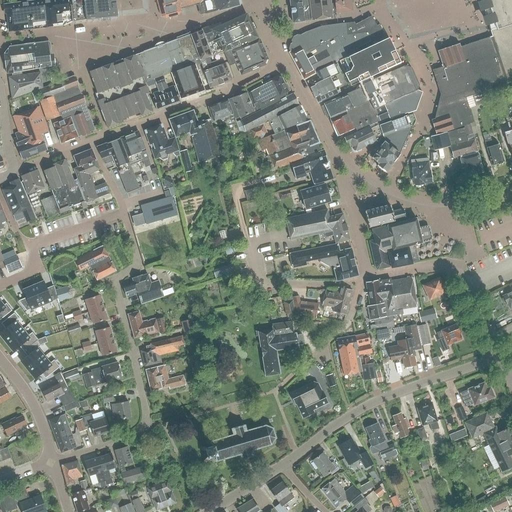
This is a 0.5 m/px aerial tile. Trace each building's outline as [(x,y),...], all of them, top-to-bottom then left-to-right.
[(53,27),(53,24),(62,23),(72,21),(70,5),(69,0),(34,0),(5,4),(8,32),(53,27)] [(69,0),(72,21),(72,22),(111,17),(117,16),(116,12),(117,12),(115,0),(69,0)] [(155,0),(160,14),(161,14),(162,16),(165,18),(178,15),(180,11),(179,9),(181,8),(178,0),(155,0)] [(205,14),(218,10),(218,11),(239,5),(237,0),(208,0),(208,1),(199,3),(202,14),(205,14)] [(289,0),(292,23),(304,22),(303,21),(310,20),(307,0),(289,0)] [(330,0),(307,0),(310,20),(332,17),(330,0)] [(511,0),(479,0),(491,36),(490,37),(504,79),(506,84),(511,81),(511,0)] [(352,11),(350,1),(333,3),(334,13),(352,11)] [(371,16),(355,24),(354,22),(344,24),(357,47),(371,40),(371,41),(384,34),(379,24),(377,26),(371,16)] [(205,29),(209,39),(216,36),(222,49),(229,45),(230,48),(242,43),(251,39),(252,38),(252,37),(254,36),(251,31),(250,32),(244,20),(243,21),(223,30),(221,23),(205,29)] [(321,27),(339,60),(343,58),(347,56),(347,57),(357,52),(355,48),(357,47),(344,24),(321,27)] [(291,52),(290,53),(303,79),(315,73),(339,60),(321,27),(306,32),(304,38),(300,36),(297,36),(293,37),(291,41),(293,43),(290,45),(289,49),(291,52)] [(200,60),(208,57),(211,56),(205,40),(209,39),(205,29),(201,31),(190,35),(200,60)] [(190,34),(171,41),(143,51),(143,52),(134,55),(142,76),(143,76),(145,82),(153,79),(158,77),(163,76),(178,70),(194,64),(193,63),(199,61),(200,60),(190,35),(190,34)] [(343,58),(345,62),(340,64),(344,73),(343,73),(347,82),(348,82),(350,85),(357,82),(358,83),(401,64),(388,37),(357,52),(347,57),(347,56),(343,58)] [(506,84),(504,79),(490,37),(460,47),(468,71),(472,84),(476,94),(506,84)] [(256,40),(254,41),(243,45),(253,69),(265,64),(267,60),(259,42),(256,40)] [(454,76),(468,71),(460,47),(459,43),(444,48),(449,64),(454,76)] [(11,73),(12,77),(22,75),(21,72),(24,71),(53,66),(51,55),(47,56),(46,46),(42,44),(8,48),(4,54),(3,54),(5,68),(6,74),(11,73)] [(241,74),(253,69),(243,45),(232,50),(231,50),(224,52),(228,63),(229,66),(236,63),(241,74)] [(437,51),(442,67),(449,64),(444,48),(437,51)] [(146,94),(148,93),(146,86),(147,86),(145,82),(143,76),(142,76),(134,55),(122,60),(123,62),(116,65),(115,62),(89,72),(97,93),(94,94),(97,101),(96,101),(98,107),(99,106),(107,127),(122,122),(121,120),(139,113),(140,115),(152,111),(146,94)] [(209,57),(204,59),(207,67),(210,66),(211,69),(213,75),(215,74),(215,76),(219,74),(222,83),(223,83),(231,80),(225,64),(220,65),(218,60),(211,63),(209,57)] [(335,66),(340,64),(345,62),(343,58),(339,60),(315,73),(317,77),(307,82),(317,103),(337,93),(330,78),(339,74),(335,66)] [(218,85),(222,83),(219,74),(215,76),(215,74),(213,75),(211,69),(210,66),(207,67),(204,59),(199,61),(203,72),(210,88),(218,85)] [(200,64),(199,61),(193,63),(194,64),(178,70),(178,71),(173,73),(176,80),(174,81),(180,99),(204,90),(200,80),(204,78),(198,64),(200,64)] [(436,82),(454,76),(449,64),(442,67),(432,70),(436,82)] [(380,76),(356,86),(365,105),(367,111),(383,104),(416,90),(418,85),(410,67),(406,65),(380,76)] [(436,82),(440,94),(472,84),(468,71),(454,76),(436,82)] [(24,75),(22,75),(12,77),(8,78),(11,98),(15,98),(42,88),(40,73),(24,75)] [(61,81),(38,90),(42,100),(52,96),(59,116),(68,113),(61,93),(77,87),(76,86),(79,85),(75,76),(61,82),(61,81)] [(163,76),(158,77),(160,84),(161,84),(162,88),(168,105),(179,101),(174,86),(167,88),(163,76)] [(249,92),(254,107),(256,112),(285,97),(284,94),(288,92),(281,77),(276,76),(251,89),(252,91),(249,92)] [(156,109),(168,105),(162,88),(161,84),(160,84),(158,77),(153,79),(158,91),(152,93),(154,98),(152,99),(156,109)] [(437,107),(465,98),(476,94),(472,84),(440,94),(437,107)] [(330,119),(365,105),(356,86),(344,92),(345,95),(323,104),(329,118),(330,118),(330,119)] [(84,107),(77,87),(61,93),(68,113),(84,107)] [(421,92),(416,90),(383,104),(389,119),(398,115),(399,116),(407,112),(407,113),(415,111),(421,92)] [(249,130),(260,124),(256,112),(254,107),(252,108),(246,92),(227,100),(240,137),(243,136),(243,133),(249,131),(249,130)] [(267,120),(267,121),(298,105),(292,94),(285,97),(256,112),(260,124),(263,123),(267,120)] [(77,136),(68,113),(59,116),(52,96),(42,100),(39,101),(47,121),(54,118),(55,123),(53,124),(61,144),(77,137),(77,136)] [(468,107),(465,98),(437,107),(434,119),(468,107)] [(240,137),(227,100),(227,99),(207,107),(212,121),(213,121),(214,124),(218,124),(225,122),(232,139),(240,137)] [(389,119),(383,104),(367,111),(365,105),(330,119),(333,126),(335,126),(338,135),(357,126),(359,131),(370,125),(379,125),(377,122),(380,121),(380,122),(389,119)] [(298,105),(267,121),(274,134),(307,120),(299,105),(298,105)] [(40,134),(47,132),(39,107),(13,117),(18,132),(15,134),(16,138),(14,139),(17,146),(17,147),(21,159),(46,150),(40,134)] [(84,107),(68,113),(77,136),(93,130),(84,107)] [(473,122),(468,107),(434,119),(431,120),(436,135),(473,122)] [(192,137),(198,162),(220,156),(214,136),(217,135),(217,133),(220,132),(219,128),(216,129),(215,126),(212,127),(210,120),(208,120),(203,121),(202,120),(197,122),(193,111),(168,120),(175,138),(189,133),(189,136),(193,134),(193,137),(192,137)] [(383,136),(383,137),(411,126),(414,125),(415,122),(412,113),(379,125),(382,135),(383,136)] [(262,149),(265,148),(297,136),(302,150),(318,143),(309,121),(307,122),(307,120),(274,134),(269,136),(266,130),(265,128),(263,123),(260,124),(249,130),(249,131),(243,133),(243,136),(246,135),(247,135),(247,137),(252,136),(253,138),(258,137),(259,140),(258,140),(262,149)] [(178,151),(179,151),(174,138),(167,140),(161,124),(144,131),(155,159),(159,158),(162,160),(167,159),(168,154),(172,153),(176,156),(179,155),(178,151)] [(464,128),(438,134),(430,137),(434,150),(450,146),(453,158),(459,156),(462,168),(464,168),(466,176),(482,171),(474,139),(470,124),(463,126),(464,128)] [(374,138),(382,135),(379,125),(370,125),(359,131),(345,137),(348,144),(350,143),(350,144),(351,144),(353,148),(357,150),(362,148),(376,141),(374,138)] [(384,142),(383,142),(398,154),(411,126),(383,137),(384,142)] [(138,131),(97,147),(101,159),(105,164),(113,161),(117,171),(130,166),(142,161),(148,159),(148,158),(138,131)] [(321,151),(318,143),(302,150),(297,136),(265,148),(273,170),(289,164),(289,163),(321,151)] [(502,162),(503,162),(498,144),(492,146),(490,136),(483,138),(491,165),(496,164),(498,165),(501,164),(502,162)] [(399,155),(398,154),(383,142),(375,152),(373,151),(368,155),(371,158),(378,163),(376,166),(385,172),(399,155)] [(85,202),(86,202),(109,193),(105,183),(94,187),(90,177),(89,177),(87,174),(99,170),(91,149),(73,156),(78,167),(73,169),(77,179),(85,202)] [(192,171),(186,150),(179,152),(185,173),(192,171)] [(321,151),(289,163),(289,164),(295,180),(305,176),(304,174),(309,173),(313,184),(332,179),(323,150),(321,151)] [(88,207),(86,202),(85,202),(77,179),(73,180),(65,159),(42,168),(43,171),(51,190),(53,195),(53,196),(59,213),(60,213),(69,210),(68,209),(81,204),(83,209),(88,207)] [(411,160),(411,163),(413,184),(414,184),(414,185),(423,184),(423,183),(430,182),(428,161),(427,159),(411,160)] [(130,166),(117,171),(127,194),(139,189),(130,166)] [(32,207),(35,206),(39,204),(35,191),(44,187),(37,170),(21,177),(27,194),(28,194),(32,207)] [(161,182),(163,189),(170,187),(172,180),(164,176),(161,182)] [(10,187),(2,190),(13,216),(13,215),(16,221),(26,217),(28,222),(35,219),(35,217),(36,217),(21,182),(20,182),(18,178),(9,182),(10,187)] [(249,199),(268,193),(266,184),(247,190),(249,199)] [(329,202),(328,197),(331,196),(332,193),(332,191),(330,189),(326,190),(324,184),(300,191),(305,209),(329,202)] [(290,191),(278,193),(279,200),(291,197),(290,191)] [(47,217),(59,213),(53,196),(41,200),(47,217)] [(142,217),(132,220),(135,229),(143,226),(143,224),(144,224),(145,226),(177,216),(171,198),(140,208),(142,217)] [(368,227),(404,218),(402,209),(391,211),(389,205),(364,211),(368,227)] [(342,213),(328,217),(327,210),(285,218),(290,240),(324,232),(325,237),(333,235),(335,243),(349,239),(342,213)] [(415,218),(371,229),(373,239),(369,241),(375,268),(377,270),(390,266),(391,268),(411,264),(407,246),(429,241),(431,238),(428,227),(426,226),(418,228),(415,218)] [(351,248),(339,251),(337,244),(289,253),(292,268),(307,265),(306,261),(320,258),(321,262),(328,266),(333,265),(336,281),(357,276),(351,248)] [(102,246),(80,257),(74,260),(79,270),(84,268),(98,261),(99,263),(90,267),(96,281),(115,271),(114,269),(111,262),(110,262),(102,246)] [(3,261),(2,261),(8,274),(21,268),(15,255),(3,261)] [(219,268),(213,270),(215,278),(222,276),(219,268)] [(141,303),(163,296),(158,281),(150,283),(147,274),(141,276),(132,279),(133,283),(130,284),(130,285),(123,287),(127,297),(137,294),(141,303)] [(397,310),(416,307),(411,277),(390,281),(390,279),(378,281),(378,280),(365,282),(369,305),(367,306),(369,320),(373,319),(374,325),(369,325),(370,332),(394,327),(392,316),(397,315),(397,310)] [(424,285),(423,285),(423,286),(423,287),(429,299),(444,292),(440,282),(440,280),(438,279),(437,278),(435,279),(434,281),(431,283),(429,283),(427,284),(425,284),(424,285)] [(44,282),(33,286),(41,305),(51,300),(44,282)] [(26,300),(20,303),(26,311),(41,305),(33,286),(22,291),(26,300)] [(68,286),(55,290),(58,301),(72,297),(68,286)] [(325,290),(321,305),(333,307),(332,311),(345,315),(351,290),(338,288),(338,292),(325,290)] [(511,291),(502,296),(503,298),(502,299),(503,303),(505,303),(506,304),(509,309),(511,307),(511,291)] [(291,297),(290,294),(283,295),(284,301),(283,302),(285,315),(293,313),(291,297)] [(84,300),(89,312),(102,307),(98,295),(84,300)] [(317,304),(299,301),(298,296),(291,297),(293,313),(294,316),(315,317),(317,304)] [(0,318),(0,319),(11,310),(6,303),(2,306),(0,302),(0,318)] [(102,307),(89,312),(93,324),(106,319),(102,307)] [(433,308),(418,312),(420,322),(436,318),(433,308)] [(158,333),(166,331),(162,317),(155,319),(155,318),(141,321),(139,311),(127,314),(133,338),(158,332),(158,333)] [(10,324),(0,332),(0,334),(6,342),(21,331),(14,323),(19,319),(14,314),(7,320),(10,324)] [(181,322),(184,335),(195,332),(192,319),(181,322)] [(417,326),(421,345),(429,343),(426,325),(430,324),(429,321),(421,323),(421,325),(417,326)] [(303,344),(304,344),(302,335),(296,336),(296,333),(293,334),(292,322),(272,325),(272,329),(258,332),(260,348),(260,347),(262,357),(265,376),(280,374),(276,350),(298,347),(298,345),(303,344)] [(68,328),(71,335),(79,332),(81,331),(78,324),(68,328)] [(414,356),(415,356),(414,350),(421,349),(418,337),(415,324),(404,327),(406,339),(397,341),(398,346),(388,348),(391,360),(400,358),(401,359),(402,359),(404,367),(416,365),(414,356)] [(455,325),(436,332),(439,339),(444,337),(447,345),(460,339),(458,333),(459,333),(455,325)] [(95,331),(98,343),(113,340),(109,327),(95,331)] [(389,337),(387,329),(375,331),(377,339),(389,337)] [(21,331),(6,342),(13,351),(21,345),(25,350),(36,340),(31,334),(26,338),(21,331)] [(364,358),(363,355),(371,353),(367,333),(354,335),(360,365),(369,363),(367,358),(364,358)] [(354,335),(337,339),(344,375),(361,372),(363,380),(376,378),(373,363),(369,364),(369,363),(360,365),(354,335)] [(184,344),(182,336),(150,344),(150,345),(146,346),(146,349),(141,351),(144,366),(155,363),(160,362),(158,355),(176,351),(175,346),(184,344)] [(45,337),(37,340),(40,345),(47,342),(45,337)] [(113,340),(98,343),(102,356),(116,352),(113,340)] [(36,348),(21,361),(28,370),(44,357),(36,348)] [(44,357),(28,370),(35,379),(43,372),(47,377),(59,367),(53,360),(49,364),(44,357)] [(121,378),(117,363),(101,367),(96,369),(96,368),(90,370),(91,372),(83,374),(87,387),(95,386),(105,383),(121,378)] [(150,391),(168,387),(169,389),(185,385),(182,376),(168,379),(164,366),(145,370),(150,391)] [(77,370),(63,374),(66,382),(79,378),(77,370)] [(63,405),(74,400),(61,372),(54,375),(57,382),(42,390),(47,400),(58,395),(63,405)] [(331,374),(326,376),(329,387),(335,385),(331,374)] [(313,383),(312,382),(289,394),(294,405),(295,404),(302,418),(314,413),(312,410),(328,403),(322,392),(321,392),(318,385),(313,383)] [(473,403),(474,405),(493,397),(490,387),(486,389),(484,383),(468,390),(459,394),(465,407),(473,403)] [(0,402),(11,398),(5,387),(0,390),(0,402)] [(104,403),(113,402),(112,393),(102,394),(104,403)] [(79,402),(81,408),(87,406),(85,400),(79,402)] [(77,407),(74,401),(63,407),(65,412),(77,407)] [(127,401),(111,404),(113,414),(116,413),(118,419),(130,417),(127,401)] [(438,428),(436,421),(437,420),(431,404),(417,408),(422,425),(429,423),(431,430),(438,428)] [(467,418),(462,406),(455,409),(460,420),(467,418)] [(397,432),(403,446),(414,442),(411,433),(409,434),(407,428),(409,427),(405,418),(403,419),(400,413),(392,416),(396,425),(391,427),(394,433),(397,432)] [(511,461),(509,455),(511,453),(511,428),(511,427),(498,433),(495,427),(493,428),(486,413),(465,423),(472,438),(483,433),(501,472),(511,466),(511,461)] [(104,418),(93,421),(90,414),(81,416),(82,419),(84,424),(85,427),(90,425),(93,436),(109,431),(104,418)] [(48,420),(56,441),(71,436),(63,415),(48,420)] [(20,428),(26,425),(22,416),(16,419),(14,418),(2,423),(7,435),(19,430),(20,428)] [(82,419),(75,421),(77,427),(84,424),(82,419)] [(387,446),(377,423),(365,428),(370,439),(368,440),(371,446),(370,447),(369,449),(371,453),(373,454),(379,452),(382,460),(396,454),(392,444),(387,446)] [(84,424),(77,427),(79,432),(86,430),(85,427),(84,424)] [(271,444),(275,438),(272,428),(265,426),(246,431),(244,425),(231,429),(233,435),(210,442),(212,446),(208,447),(198,446),(197,448),(204,449),(206,456),(201,463),(203,464),(209,458),(215,456),(216,460),(238,454),(240,460),(247,458),(254,456),(252,450),(271,444)] [(424,427),(416,429),(420,442),(427,439),(424,427)] [(71,436),(56,441),(60,453),(76,447),(71,436)] [(365,468),(372,464),(366,451),(360,455),(351,438),(337,446),(348,465),(359,458),(365,468)] [(2,449),(6,460),(11,458),(7,447),(2,449)] [(123,465),(131,463),(127,447),(114,450),(124,484),(144,478),(141,467),(125,472),(123,465)] [(111,453),(97,458),(107,487),(113,486),(111,479),(110,479),(107,470),(115,467),(111,453)] [(333,461),(330,463),(322,453),(311,461),(323,477),(337,467),(333,461)] [(98,483),(99,483),(101,489),(107,487),(97,458),(84,462),(88,476),(96,474),(98,483)] [(425,460),(420,462),(422,470),(428,468),(425,460)] [(72,479),(81,477),(77,461),(61,465),(67,486),(74,484),(72,479)] [(79,481),(82,490),(88,488),(85,479),(79,481)] [(349,497),(333,479),(320,490),(336,508),(346,500),(352,506),(365,496),(359,489),(349,497)] [(374,479),(363,487),(367,492),(378,485),(374,479)] [(156,510),(175,503),(166,481),(147,488),(151,498),(156,510)] [(293,498),(289,492),(282,482),(269,491),(277,501),(278,500),(280,503),(274,507),(277,511),(287,511),(283,505),(293,498)] [(105,497),(106,500),(127,493),(124,484),(123,485),(123,484),(109,488),(111,495),(105,497)] [(88,488),(82,490),(72,493),(77,511),(78,511),(90,509),(85,495),(92,493),(91,487),(88,488)] [(379,487),(373,492),(378,497),(384,492),(379,487)] [(25,489),(11,495),(0,498),(0,507),(1,511),(6,511),(17,508),(15,504),(19,503),(22,511),(44,511),(46,511),(40,495),(29,499),(25,489)] [(130,492),(132,499),(138,497),(136,490),(130,492)] [(430,497),(426,497),(425,490),(421,491),(424,511),(430,511),(442,510),(441,503),(431,504),(430,497)] [(401,494),(394,496),(397,506),(404,504),(401,494)] [(504,495),(488,503),(492,511),(493,511),(508,505),(504,495)] [(131,500),(136,511),(139,511),(144,510),(138,497),(131,500)] [(360,508),(355,511),(367,511),(370,509),(366,504),(368,502),(364,498),(357,504),(360,508)] [(237,511),(258,511),(260,511),(252,499),(236,509),(237,511)] [(119,508),(120,511),(134,511),(130,503),(119,508)]
